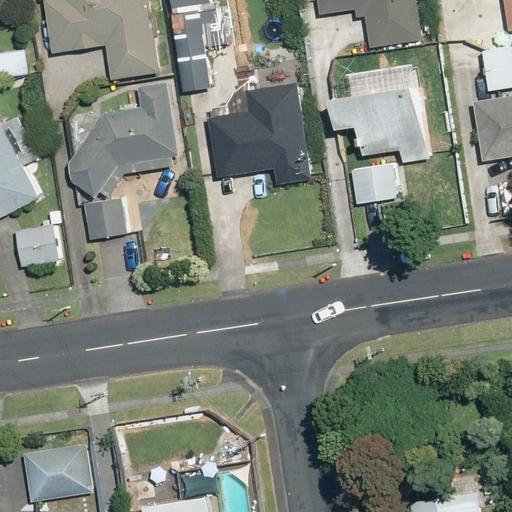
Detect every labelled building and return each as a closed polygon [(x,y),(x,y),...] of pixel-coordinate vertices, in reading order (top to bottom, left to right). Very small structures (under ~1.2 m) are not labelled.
[(157,0),(50,0),(51,5),(53,4),(61,53),(113,44),(119,81),(169,73),(157,0)] [(219,9),(217,0),(175,0),(191,93),(218,88),(205,12),(219,9)] [(322,0),(324,14),(364,10),(365,20),(376,19),(379,51),(428,46),(423,0),(322,0)] [(511,47),(493,49),(497,91),(511,89),(511,47)] [(33,50),(0,54),(0,82),(0,84),(37,79),(33,50)] [(127,164),(187,157),(178,82),(148,86),(151,109),(112,114),(77,163),(78,181),(102,198),(127,164)] [(216,107),(225,176),(281,169),(283,184),(319,179),(308,85),(256,91),(257,102),(216,107)] [(376,154),(410,150),(411,159),(438,156),(436,144),(430,88),(344,98),(348,134),(374,131),(376,154)] [(511,96),(481,101),(489,162),(511,159),(511,96)] [(28,116),(10,124),(8,120),(0,121),(0,222),(47,199),(32,169),(50,160),(28,116)] [(403,163),(359,168),(364,204),(407,198),(403,163)] [(129,198),(92,202),(96,241),(133,237),(129,198)] [(25,230),(28,268),(64,266),(61,227),(25,230)] [(31,452),(39,500),(102,490),(95,443),(31,452)] [(488,511),(485,491),(419,501),(420,511),(488,511)] [(214,511),(212,495),(151,505),(152,511),(214,511)]
